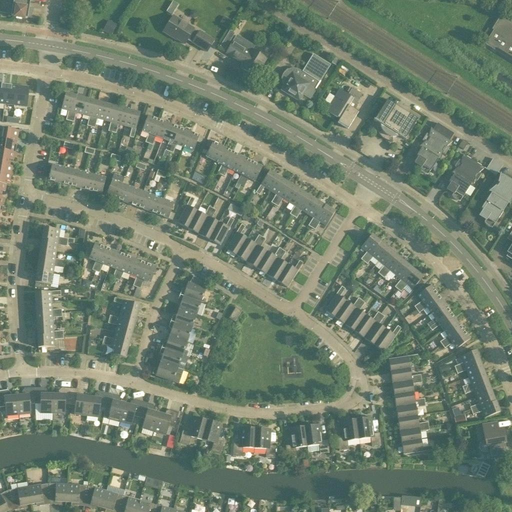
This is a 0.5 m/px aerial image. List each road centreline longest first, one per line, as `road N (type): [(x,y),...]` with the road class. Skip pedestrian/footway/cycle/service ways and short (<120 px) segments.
road 1 (residential): [(369,182),(203,88),(48,43)]
road 2 (residential): [(356,205),(209,119),(44,69)]
road 3 (residential): [(133,385),(235,413),(347,407),(360,381),(352,365),(297,311)]
road 4 (residential): [(511,161),(257,0)]
road 5 (residential): [(511,400),(453,280),(356,205)]
road 6 (residential): [(511,326),(468,259),(428,220),(369,182)]
road 7 (residential): [(22,373),(27,195)]
road 8 (residential): [(181,251),(85,209),(27,195)]
road 9 (residential): [(133,385),(181,251)]
road 10 (residential): [(297,311),(181,251)]
road 11 (residential): [(27,195),(44,69)]
road 12 (residential): [(297,311),(356,205)]
